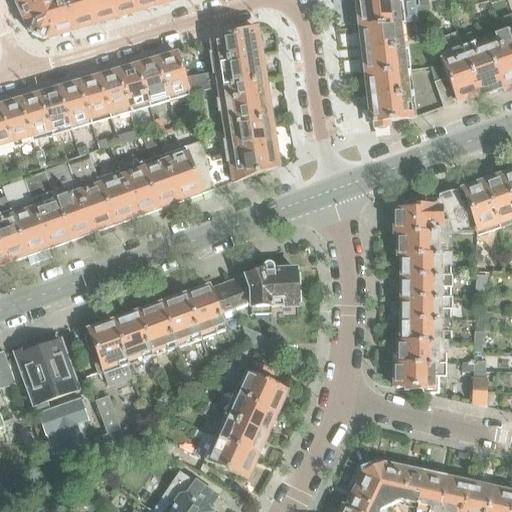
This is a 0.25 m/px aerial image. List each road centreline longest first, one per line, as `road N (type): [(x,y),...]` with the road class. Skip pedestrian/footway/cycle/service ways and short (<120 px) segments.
road 1 (residential): [(334,189),(0,310)]
road 2 (residential): [(19,73),(277,0)]
road 3 (residential): [(339,401),(348,294),(334,189)]
road 4 (residential): [(334,189),(301,0)]
road 5 (residential): [(511,126),(334,189)]
road 6 (residential): [(511,437),(339,401)]
road 7 (residential): [(285,511),(339,401)]
